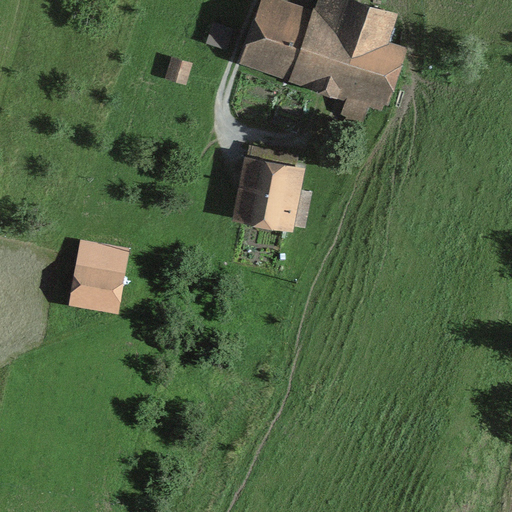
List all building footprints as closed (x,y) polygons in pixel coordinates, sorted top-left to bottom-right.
[(314,0),(310,12),(272,0),(260,0),(238,66),(388,115),(409,51),(384,42),(393,15),(346,0),(314,0)] [(189,62),(169,55),(162,76),(182,83),(189,62)] [(302,168),(246,158),(235,219),(291,229),(302,168)] [(76,276),(124,284),(130,252),(81,244),(76,276)] [(119,315),(124,284),(76,276),(71,307),(119,315)]
